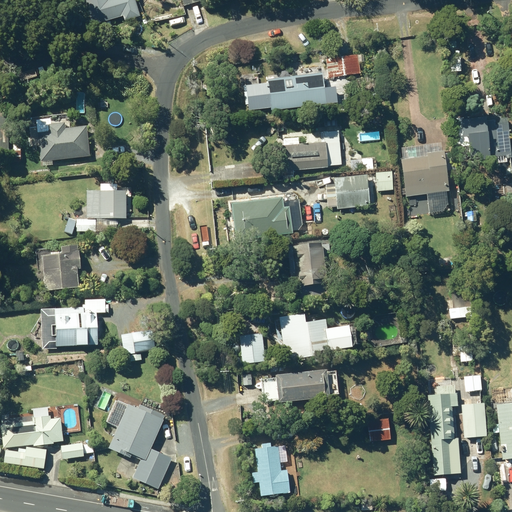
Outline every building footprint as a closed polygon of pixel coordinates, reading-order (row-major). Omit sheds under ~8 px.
[(83,6),(90,26),(121,17),(122,22),(138,17),(133,0),(109,0),(106,1),(105,0),(72,0),(74,8),(83,6)] [(68,26),(80,25),(79,10),(68,10),(68,26)] [(325,60),(328,79),(360,74),(357,56),(325,60)] [(465,57),(455,57),(455,71),(464,72),(465,57)] [(17,76),(20,85),(35,78),(31,71),(17,76)] [(243,87),(246,112),(269,110),(269,112),(336,104),(333,88),(323,90),(321,73),(265,80),(265,84),(243,87)] [(354,97),(355,107),(375,105),(374,95),(354,97)] [(343,118),(344,124),(365,120),(364,114),(343,118)] [(479,157),(479,162),(510,157),(506,126),(495,127),(494,121),(482,123),(481,118),(458,122),(461,138),(464,137),(467,159),(479,157)] [(63,130),(63,124),(45,126),(46,132),(35,133),(39,163),(88,157),(85,128),(63,130)] [(297,146),(297,139),(282,140),(282,147),(278,147),(279,173),(325,170),(325,167),(340,167),(338,145),(323,146),(323,144),(297,146)] [(400,161),(405,198),(447,192),(442,154),(422,156),(423,158),(400,161)] [(358,168),(371,168),(371,160),(349,159),(349,171),(358,171),(358,168)] [(4,161),(5,170),(12,169),(12,161),(4,161)] [(375,174),(376,183),(392,182),(391,173),(375,174)] [(333,179),(336,211),(369,207),(365,176),(333,179)] [(511,184),(503,186),(505,204),(511,203),(511,184)] [(114,192),(114,185),(97,185),(97,192),(84,192),(85,220),(75,220),(75,233),(94,233),(95,220),(125,220),(124,192),(114,192)] [(228,205),(234,242),(292,235),(288,209),(282,210),(280,199),(228,205)] [(364,223),(364,233),(373,232),(373,222),(364,223)] [(436,252),(435,243),(423,245),(424,254),(436,252)] [(297,289),(298,300),(327,296),(325,284),(324,284),(319,245),(286,249),(290,289),(297,289)] [(39,258),(44,293),(76,289),(74,270),(78,270),(75,247),(59,249),(60,256),(39,258)] [(258,284),(260,304),(286,301),(284,281),(258,284)] [(39,310),(41,350),(55,350),(55,348),(96,347),(95,314),(108,314),(107,305),(104,306),(104,300),(84,301),(84,306),(81,306),(81,309),(39,310)] [(304,325),(303,315),(277,319),(281,348),(285,348),(286,362),(310,358),(309,355),(326,352),(326,353),(349,350),(347,329),(325,331),(323,321),(304,325)] [(119,336),(122,357),(152,351),(149,332),(119,336)] [(238,338),(241,365),(264,362),(261,335),(238,338)] [(237,353),(239,353),(238,344),(230,345),(230,354),(233,354),(233,359),(231,359),(231,366),(240,366),(240,358),(237,358),(237,353)] [(272,378),(275,405),(326,400),(324,373),(272,378)] [(480,377),(463,378),(464,394),(481,393),(480,377)] [(426,397),(432,477),(459,475),(456,440),(452,440),(450,409),(456,409),(455,395),(426,397)] [(131,479),(157,490),(169,460),(149,451),(163,417),(138,406),(136,412),(126,407),(106,450),(128,460),(129,457),(139,461),(131,479)] [(511,406),(493,409),(499,463),(511,461),(511,406)] [(462,415),(464,439),(482,438),(480,413),(462,415)] [(48,421),(48,418),(30,420),(30,423),(17,425),(20,448),(32,446),(32,448),(52,446),(52,444),(61,443),(59,420),(48,421)] [(366,422),(368,443),(389,441),(387,420),(366,422)] [(60,448),(61,460),(82,457),(81,445),(60,448)] [(279,472),(276,448),(253,451),(256,474),(252,475),(253,484),(257,483),(259,498),(283,495),(284,507),(293,506),(291,492),(287,492),(285,472),(279,472)] [(4,452),(3,465),(44,469),(46,451),(25,449),(25,454),(4,452)]
